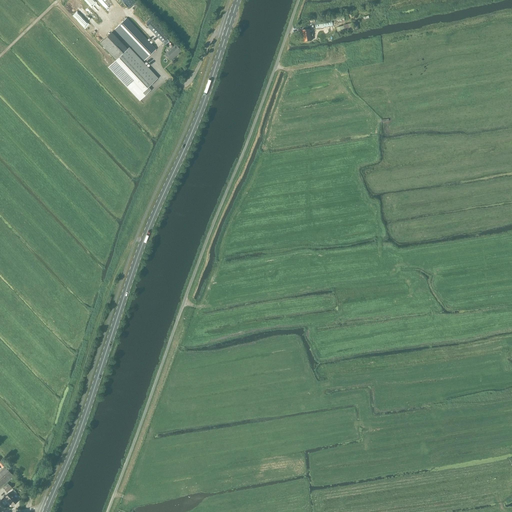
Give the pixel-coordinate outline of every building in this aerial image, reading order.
[(115,29),(144,60),(156,49),(126,18),(115,29)] [(315,22),(316,28),(332,25),(332,19),(315,22)] [(148,27),(163,43),(168,38),(154,22),(148,27)] [(337,28),(338,34),(354,30),(352,23),(343,25),(344,26),(337,28)] [(311,41),(311,36),(310,33),(310,29),(303,30),(304,41),(311,41)] [(100,43),(116,60),(127,49),(111,32),(100,43)] [(165,54),(171,60),(181,51),(175,45),(165,54)] [(127,49),(116,60),(108,67),(139,101),(150,91),(147,88),(158,78),(129,47),(127,49)] [(0,471),(0,488),(14,476),(5,467),(0,471)] [(4,498),(12,506),(18,501),(10,492),(4,498)]
